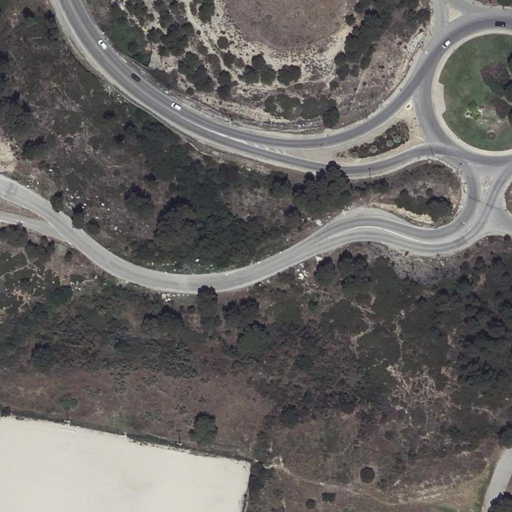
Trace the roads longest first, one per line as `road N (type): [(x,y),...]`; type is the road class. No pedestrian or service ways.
road 1 (unclassified): [(455,231),(425,240),(375,226),(351,229),(258,274),(160,284),(111,263),(46,207),(0,184)]
road 2 (secondary): [(192,125),(323,170),(374,170),(418,151),(445,151)]
road 3 (secondary): [(419,79),(381,118),(333,140),(274,142),(192,125)]
road 4 (secondary): [(69,0),(119,71),(192,125)]
